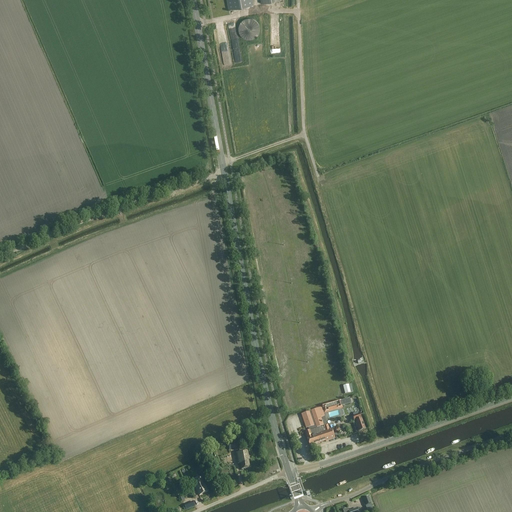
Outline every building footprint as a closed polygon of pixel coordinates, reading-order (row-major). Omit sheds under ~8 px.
[(226,0),(229,10),(253,5),(252,0),(226,0)] [(238,28),(238,29),(238,30),(238,31),(239,32),(239,33),(239,34),(240,35),(241,36),(241,37),(242,37),(243,38),(244,39),(245,39),(246,40),(247,40),(248,40),(249,40),(250,40),(251,40),(252,40),(253,39),(254,39),(255,38),(256,37),(257,37),(257,36),(258,35),(259,34),(259,33),(259,32),(260,31),(260,30),(260,29),(260,28),(260,27),(259,26),(259,25),(258,24),(258,23),(257,22),(256,21),(255,20),(254,20),(254,19),(253,19),(252,19),(251,19),(250,18),(249,18),(248,18),(247,19),(246,19),(245,19),(244,19),(244,20),(243,20),(242,21),(241,22),(240,23),(240,24),(239,25),(239,26),(238,27),(238,28)] [(352,392),(350,385),(343,386),(345,394),(352,392)] [(342,408),(340,401),(322,406),(324,414),(342,408)] [(324,417),(321,408),(302,415),(307,428),(309,428),(310,431),(305,433),(307,439),(309,447),(325,441),(325,442),(335,439),(331,429),(329,429),(327,424),(323,425),(320,418),(324,417)] [(365,429),(360,414),(352,417),(354,421),(357,428),(358,428),(359,431),(365,429)] [(249,458),(247,451),(237,453),(239,464),(240,464),(241,470),(250,468),(248,458),(249,458)] [(205,486),(201,477),(192,481),(196,489),(199,496),(208,491),(206,486),(205,486)] [(189,485),(186,478),(179,482),(182,488),(189,485)] [(369,497),(363,499),(365,506),(371,504),(369,497)]
